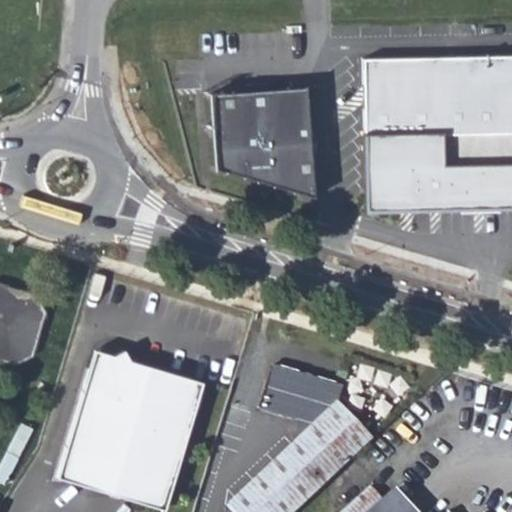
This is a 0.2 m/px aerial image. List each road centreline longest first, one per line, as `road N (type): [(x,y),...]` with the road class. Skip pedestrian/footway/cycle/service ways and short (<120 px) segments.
road 1 (secondary): [(106,195),(178,231),(511,332)]
road 2 (secondary): [(106,195),(105,157),(75,134),(47,137),(21,170)]
road 3 (secondary): [(21,170),(25,197),(45,217),(87,216),(106,195)]
